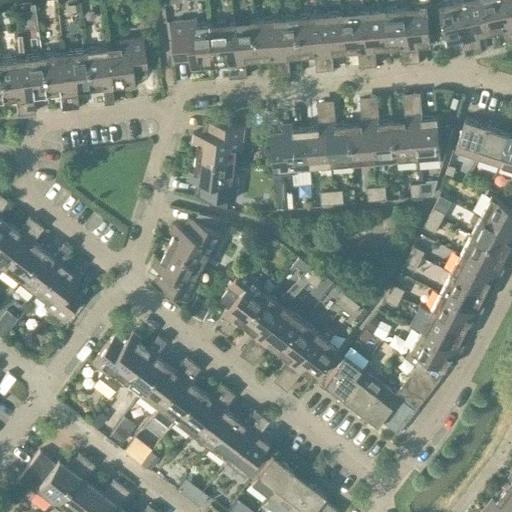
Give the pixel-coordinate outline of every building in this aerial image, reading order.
[(406,5),(411,61),(419,60),(417,43),(431,42),(428,16),(440,14),(446,40),(461,37),(465,54),(474,52),(462,0),(444,0),(438,2),(427,3),(424,3),(421,0),(416,0),(412,0),(410,4),(406,5)] [(462,0),(474,52),(482,50),(478,33),(490,30),(483,0),(462,0)] [(511,43),(511,25),(506,0),(483,0),(490,30),(503,27),(507,45),(511,43)] [(383,7),(386,46),(400,45),(401,62),(411,61),(406,5),(383,7)] [(362,9),(368,65),(376,64),(374,47),(386,46),(383,7),(362,9)] [(340,11),(343,50),(357,48),(358,65),(368,65),(362,9),(340,11)] [(146,23),(151,22),(154,18),(154,13),(149,10),(145,11),(142,15),(142,20),(146,23)] [(320,12),(325,69),(333,68),(331,51),(343,50),(340,11),(320,12)] [(297,14),(300,53),(314,52),(316,69),(325,69),(320,12),(297,14)] [(276,16),(281,72),(289,72),(287,54),(300,53),(297,14),(276,16)] [(253,18),(257,57),(270,56),(272,73),(281,72),(276,16),(253,18)] [(200,62),(214,61),(210,22),(196,23),(196,17),(173,19),(176,55),(189,54),(190,68),(200,67),(200,62)] [(232,20),(238,76),(246,75),(244,58),(257,57),(253,18),(232,20)] [(210,22),(214,61),(227,59),(229,77),(238,76),(232,20),(210,22)] [(109,84),(110,83),(123,82),(123,87),(134,86),(132,72),(145,70),(140,34),(117,37),(118,43),(103,45),(109,84)] [(84,48),(89,86),(101,85),(103,102),(113,101),(110,83),(109,84),(103,45),(84,48)] [(62,50),(69,107),(77,106),(75,88),(89,86),(84,48),(62,50)] [(41,53),(46,92),(58,90),(60,108),(69,107),(62,50),(41,53)] [(18,56),(26,112),(34,111),(31,94),(46,92),(41,53),(18,56)] [(0,58),(0,74),(3,98),(15,96),(17,114),(26,112),(18,56),(0,58)] [(413,112),(417,156),(440,154),(437,115),(422,116),(421,111),(413,112)] [(393,119),(396,157),(417,156),(413,112),(404,113),(404,118),(393,119)] [(370,116),(374,159),(396,157),(393,119),(379,120),(378,115),(370,116)] [(350,122),(353,161),(374,159),(370,116),(361,116),(361,121),(350,122)] [(454,151),(477,158),(488,124),(465,116),(454,151)] [(307,126),(310,165),(331,163),(327,119),(318,120),(318,125),(307,126)] [(327,119),(331,163),(353,161),(350,122),(335,124),(335,119),(327,119)] [(197,142),(196,155),(234,160),(236,147),(242,148),(245,124),(209,120),(207,133),(193,131),(192,141),(197,142)] [(274,174),(283,173),(297,172),(297,166),(310,165),(307,126),(293,127),(293,122),(282,123),(284,137),(270,138),(274,174)] [(488,124),(477,158),(499,165),(510,131),(488,124)] [(511,131),(510,131),(499,165),(511,169),(511,175),(511,179),(511,131)] [(228,197),(236,198),(239,175),(233,174),(234,160),(196,155),(194,169),(189,168),(187,179),(201,181),(199,194),(207,195),(228,197)] [(455,170),(456,175),(462,177),(467,173),(466,168),(460,166),(455,170)] [(283,173),(274,174),(277,208),(288,207),(287,192),(285,192),(284,180),(283,173)] [(419,182),(420,195),(432,194),(437,180),(419,182)] [(410,182),(411,196),(420,195),(419,182),(410,182)] [(492,189),(504,196),(504,195),(508,189),(496,182),(492,189)] [(376,185),(377,198),(386,197),(385,184),(376,185)] [(367,186),(367,199),(377,198),(376,185),(367,186)] [(321,203),(332,202),(331,189),(320,190),(321,203)] [(331,189),(332,202),(343,201),(341,189),(331,189)] [(491,194),(480,215),(511,231),(511,191),(508,189),(504,195),(504,196),(502,200),(491,194)] [(0,194),(0,232),(8,222),(0,215),(0,208),(7,199),(0,194)] [(207,195),(206,201),(227,206),(228,197),(207,195)] [(434,206),(428,215),(439,222),(445,212),(434,206)] [(476,222),(471,233),(505,251),(511,237),(511,231),(480,215),(473,211),(469,219),(476,222)] [(8,222),(0,232),(0,264),(1,265),(35,221),(28,215),(18,229),(8,222)] [(428,215),(423,225),(434,231),(439,222),(428,215)] [(174,233),(167,245),(202,263),(208,251),(214,254),(224,233),(192,216),(186,228),(174,221),(169,231),(174,233)] [(35,221),(1,265),(19,279),(43,248),(31,240),(42,226),(35,221)] [(471,233),(460,253),(495,271),(505,251),(471,233)] [(43,248),(19,279),(35,292),(59,260),(60,261),(70,247),(63,241),(52,255),(43,248)] [(413,244),(408,254),(419,260),(424,250),(413,244)] [(196,275),(202,263),(167,245),(161,257),(157,255),(152,264),(164,271),(158,282),(190,299),(201,278),(196,275)] [(450,271),(485,289),(495,271),(460,253),(450,271)] [(408,254),(403,263),(414,269),(419,260),(408,254)] [(59,260),(35,292),(46,300),(42,305),(61,319),(83,290),(73,282),(81,271),(73,265),(69,269),(59,261),(60,261),(59,260)] [(225,269),(226,274),(230,276),(235,275),(238,271),(236,266),(232,263),(227,265),(225,269)] [(300,275),(306,280),(314,269),(308,264),(300,275)] [(235,316),(246,325),(269,293),(258,285),(261,280),(243,266),(221,295),(231,303),(223,314),(231,321),(235,316)] [(314,269),(306,280),(315,286),(323,276),(314,269)] [(450,271),(440,291),(475,309),(485,289),(450,271)] [(393,282),(389,290),(400,296),(404,288),(393,282)] [(389,290),(384,299),(396,305),(400,296),(389,290)] [(269,293),(246,325),(255,332),(252,335),(259,341),(262,337),(286,306),(292,298),(284,291),(278,300),(269,293)] [(335,301),(340,305),(348,295),(343,291),(335,301)] [(440,291),(430,309),(465,327),(475,309),(440,291)] [(190,309),(204,317),(212,301),(197,294),(190,309)] [(348,295),(340,305),(352,314),(360,304),(348,295)] [(262,337),(259,341),(265,346),(268,342),(280,351),(304,320),(286,306),(262,337)] [(5,308),(0,315),(0,334),(3,337),(18,317),(5,308)] [(430,309),(420,329),(420,330),(434,337),(455,348),(465,327),(430,309)] [(366,326),(375,333),(381,320),(374,316),(366,326)] [(304,320),(280,351),(289,358),(286,362),(293,367),(320,332),(304,320)] [(320,332),(293,367),(300,372),(303,368),(315,378),(338,347),(329,339),(334,332),(325,325),(320,332)] [(360,335),(368,342),(374,333),(366,327),(360,335)] [(96,376),(114,389),(122,379),(123,380),(148,348),(146,347),(157,334),(146,348),(136,340),(139,336),(131,329),(122,340),(112,333),(90,362),(101,370),(96,376)] [(410,349),(405,356),(405,357),(416,365),(439,377),(455,348),(434,337),(420,330),(420,329),(410,349)] [(148,348),(123,380),(139,392),(163,361),(154,354),(165,339),(157,334),(146,347),(148,348)] [(324,381),(344,396),(365,367),(346,353),(324,381)] [(163,361),(139,392),(158,406),(192,361),(185,356),(174,370),(163,361)] [(192,361),(158,406),(152,413),(168,425),(174,418),(197,387),(188,380),(198,366),(192,361)] [(410,373),(430,389),(439,377),(416,365),(410,373)] [(365,367),(344,396),(361,410),(383,381),(365,367)] [(403,383),(423,398),(430,389),(410,373),(403,383)] [(383,381),(361,410),(378,423),(382,419),(397,431),(423,398),(403,383),(396,391),(383,381)] [(197,387),(174,418),(192,432),(226,387),(220,382),(209,396),(197,387)] [(226,387),(192,432),(208,444),(232,413),(222,406),(233,392),(226,387)] [(232,413),(208,444),(226,458),(260,413),(254,408),(243,422),(232,413)] [(99,425),(107,414),(100,409),(92,419),(99,425)] [(260,413),(226,458),(243,471),(242,472),(249,477),(269,451),(263,446),(267,441),(257,433),(267,419),(260,413)] [(124,414),(109,433),(121,441),(135,422),(124,414)] [(134,434),(123,449),(139,461),(150,447),(134,434)] [(39,449),(17,477),(51,503),(86,457),(78,451),(67,465),(57,458),(54,461),(39,449)] [(150,450),(141,462),(150,469),(159,457),(150,450)] [(269,451),(249,477),(250,478),(248,480),(265,493),(263,497),(265,499),(290,467),(269,451)] [(51,503),(62,511),(71,511),(93,484),(83,477),(94,463),(86,457),(51,503)] [(290,467),(265,499),(267,500),(270,497),(286,509),(307,480),(290,467)] [(71,511),(98,511),(120,483),(112,477),(102,491),(93,484),(71,511)] [(289,511),(335,511),(338,510),(322,497),(324,494),(307,480),(286,509),(289,511)] [(98,511),(125,511),(127,511),(117,504),(128,489),(120,483),(98,511)] [(190,499),(198,506),(207,494),(199,488),(190,499)] [(491,505),(500,511),(511,511),(511,495),(504,489),(491,505)]
